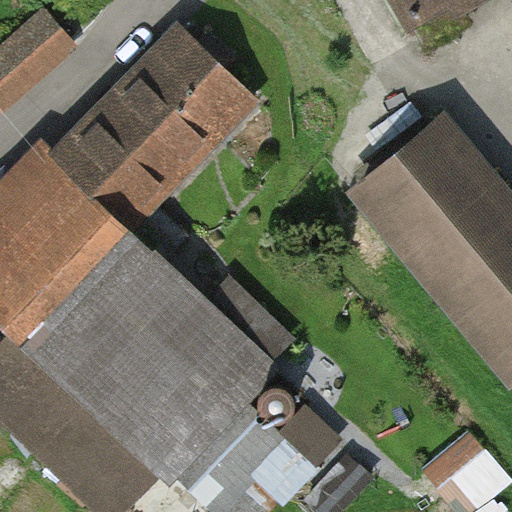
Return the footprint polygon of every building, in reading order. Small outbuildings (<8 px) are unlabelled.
[(52,0),(50,0),(0,47),(0,94),(14,108),(89,38),(52,0)] [(400,0),(420,33),(478,0),(400,0)] [(269,109),(193,38),(80,160),(156,230),(269,109)] [(511,191),(456,124),(373,191),(511,359),(511,191)] [(316,377),(156,230),(80,160),(0,246),(0,291),(33,322),(0,357),(0,419),(99,511),(142,511),(183,468),(209,492),(316,377)] [(429,468),(466,511),(480,511),(511,485),(511,466),(478,426),(429,468)] [(356,446),(314,495),(333,511),(346,511),(383,469),(356,446)]
